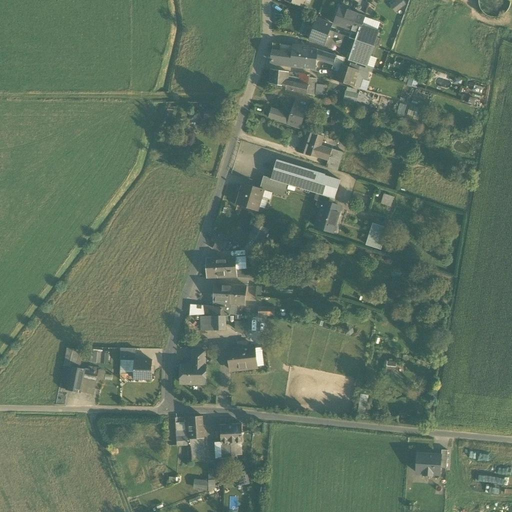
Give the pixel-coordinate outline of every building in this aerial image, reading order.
[(397,12),(406,3),(403,0),(394,0),(390,5),(397,12)] [(488,16),(495,17),(501,16),(506,13),(509,7),(510,1),(510,0),(478,0),(478,1),(480,8),(483,13),(488,16)] [(334,24),(352,31),(358,33),(361,25),(362,25),(365,17),(364,17),(344,10),(340,9),(334,24)] [(330,48),(332,43),(335,33),(329,31),(332,25),(317,19),(310,40),(330,48)] [(378,31),(362,25),(361,25),(358,33),(356,40),(373,46),(378,31)] [(356,40),(358,33),(352,31),(350,38),(335,33),(332,43),(352,51),(356,40)] [(356,40),(352,51),(349,61),(366,67),(373,46),(356,40)] [(276,65),(305,69),(308,49),(308,48),(294,46),(292,54),(279,52),(280,44),(272,43),(271,61),(276,65)] [(318,51),(308,49),(305,69),(315,70),(317,58),(318,51)] [(317,58),(334,64),(336,57),(318,51),(317,58)] [(332,80),(354,87),(360,71),(343,65),(339,77),(336,76),(336,78),(333,77),(332,80)] [(299,93),(307,95),(308,86),(297,83),(287,81),(288,73),(270,70),(269,83),(286,87),(285,90),(299,93)] [(297,83),(308,86),(310,75),(299,74),(297,83)] [(417,86),(419,78),(406,75),(404,83),(417,86)] [(357,102),(359,89),(346,87),(345,101),(357,102)] [(284,123),(300,128),(306,108),(308,103),(296,100),(295,100),(291,112),(286,110),(285,113),(283,118),(286,119),(284,123)] [(268,118),(277,121),(280,112),(280,113),(280,112),(281,112),(271,108),(268,118)] [(277,121),(284,123),(286,119),(283,118),(285,113),(280,112),(280,113),(280,112),(277,121)] [(297,152),(306,155),(313,134),(308,132),(305,141),(305,145),(299,146),(297,152)] [(323,137),(313,134),(306,155),(317,158),(317,157),(328,161),(329,161),(332,151),(331,150),(320,147),(323,137)] [(326,168),(337,171),(343,153),(332,149),(331,150),(332,151),(329,161),(328,161),(326,168)] [(316,194),(319,194),(325,176),(325,175),(277,160),(271,179),(271,180),(287,185),(316,194)] [(340,180),(325,176),(319,194),(330,198),(334,199),(340,180)] [(264,177),(262,183),(285,191),(287,185),(271,180),(271,179),(264,177)] [(283,197),(285,191),(262,183),(260,189),(263,190),(265,191),(283,197)] [(237,205),(257,211),(262,193),(264,194),(265,191),(263,190),(260,189),(243,184),(237,205)] [(383,193),(381,203),(391,206),(394,196),(383,193)] [(323,202),(329,204),(330,198),(319,194),(316,194),(315,199),(314,200),(317,201),(323,203),(323,202)] [(316,227),(333,232),(333,231),(336,230),(337,227),(335,225),(341,207),(333,205),(329,204),(323,202),(323,203),(322,207),(316,227)] [(248,238),(262,244),(268,230),(255,224),(248,238)] [(366,245),(380,249),(385,232),(383,232),(384,229),(372,225),(366,245)] [(220,252),(225,242),(218,238),(213,249),(220,252)] [(236,257),(236,269),(246,269),(246,256),(236,257)] [(216,258),(217,278),(237,277),(236,269),(236,257),(216,258)] [(207,278),(217,278),(216,258),(206,259),(207,278)] [(252,269),(246,269),(236,269),(237,277),(253,278),(252,269)] [(246,286),(232,285),(214,284),(213,306),(222,307),(222,304),(226,304),(230,304),(236,305),(244,305),(246,286)] [(190,304),(190,316),(205,315),(204,306),(190,304)] [(213,317),(225,316),(225,309),(226,304),(222,304),(222,307),(213,306),(204,306),(205,315),(205,317),(213,317)] [(225,331),(225,316),(213,317),(213,331),(225,331)] [(213,317),(205,317),(204,317),(204,331),(213,331),(213,317)] [(235,322),(235,330),(249,330),(248,323),(235,322)] [(229,349),(231,371),(257,368),(255,346),(249,347),(248,342),(238,343),(238,348),(229,349)] [(121,357),(135,357),(135,349),(121,348),(121,357)] [(91,351),(91,363),(106,363),(106,351),(91,351)] [(120,372),(129,372),(129,360),(134,360),(135,360),(135,357),(121,357),(120,372)] [(181,384),(205,384),(206,366),(205,366),(205,359),(192,359),(192,366),(181,366),(181,384)] [(133,380),(152,380),(152,361),(135,360),(134,360),(133,372),(133,380)] [(60,388),(66,389),(71,368),(65,366),(60,388)] [(66,390),(79,393),(82,379),(84,370),(71,367),(71,368),(66,389),(66,390)] [(84,370),(82,379),(96,382),(98,373),(84,370)] [(93,396),(96,382),(82,379),(79,393),(93,396)] [(190,436),(190,438),(191,438),(203,438),(204,438),(202,416),(189,417),(189,423),(190,436)] [(222,441),(222,442),(240,441),(242,441),(241,423),(221,425),(222,441)] [(204,461),(204,452),(203,445),(204,445),(203,438),(191,438),(191,444),(191,446),(192,446),(192,452),(192,461),(204,461)] [(213,441),(214,460),(220,460),(219,457),(231,458),(232,453),(240,453),(240,441),(222,442),(222,441),(213,441)] [(440,468),(441,456),(417,454),(416,463),(413,467),(416,471),(416,473),(424,473),(424,475),(432,476),(432,474),(440,474),(440,468)] [(209,479),(219,479),(219,468),(209,468),(209,479)] [(236,473),(237,485),(249,484),(249,472),(236,473)] [(215,491),(216,481),(195,478),(193,488),(215,491)]
